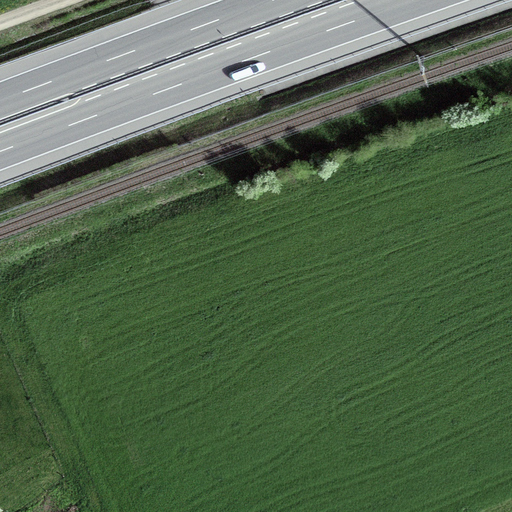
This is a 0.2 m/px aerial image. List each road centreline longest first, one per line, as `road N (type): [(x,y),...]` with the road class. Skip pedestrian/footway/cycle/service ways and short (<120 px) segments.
road 1 (motorway): [(0,151),(415,0)]
road 2 (motorway): [(275,0),(0,101)]
